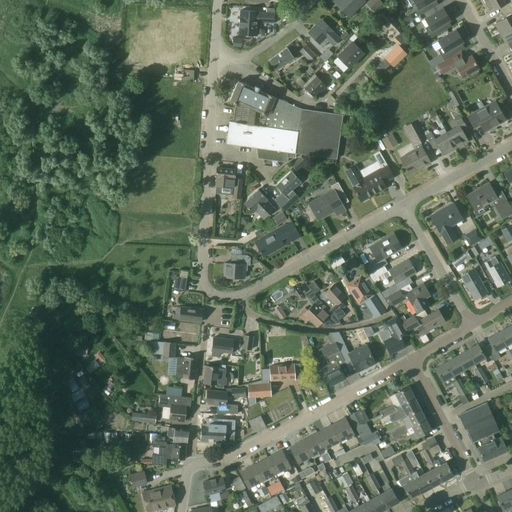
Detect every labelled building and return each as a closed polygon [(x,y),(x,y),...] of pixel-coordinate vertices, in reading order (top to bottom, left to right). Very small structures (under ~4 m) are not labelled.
[(349,16),(364,1),(362,0),(336,0),(335,2),(349,16)] [(382,3),(379,0),(370,0),(366,4),(373,12),(382,3)] [(407,0),(411,6),(417,17),(429,10),(426,4),(433,0),(407,0)] [(502,13),(511,7),(511,0),(507,0),(506,1),(507,3),(505,4),(502,0),(490,0),(483,4),(488,13),(499,7),(502,13)] [(511,7),(502,13),(505,17),(494,23),(500,33),(511,26),(511,7)] [(259,12),(241,10),(240,17),(239,26),(240,26),(239,34),(257,35),(258,22),(274,23),(275,9),(267,8),(266,13),(259,13),(259,12)] [(444,10),(443,8),(424,19),(428,25),(424,28),(431,38),(442,31),(439,26),(450,20),(448,18),(450,17),(445,9),(444,10)] [(412,45),(409,43),(399,33),(403,29),(386,11),(378,18),(396,36),(395,37),(407,50),(412,45)] [(414,18),(411,13),(402,19),(404,23),(414,18)] [(322,47),(329,41),(333,45),(339,39),(332,32),(333,32),(323,21),(317,27),(316,25),(308,33),(322,47)] [(511,38),(511,26),(500,33),(505,43),(511,38)] [(457,31),(456,29),(437,40),(442,47),(437,50),(444,60),(455,53),(452,47),(463,41),(462,39),(463,38),(458,30),(457,31)] [(345,30),(340,36),(344,40),(350,35),(345,30)] [(426,40),(422,34),(416,37),(420,44),(426,40)] [(233,38),(233,46),(241,47),(242,38),(233,38)] [(363,52),(353,42),(338,57),(349,67),(363,52)] [(297,49),(292,43),(286,47),(287,48),(270,61),(276,71),(297,57),(293,52),(297,49)] [(316,55),(306,45),(299,51),(309,62),(316,55)] [(398,45),(385,58),(393,66),(406,53),(398,45)] [(328,48),(318,55),(323,61),(332,54),(328,48)] [(443,75),(457,67),(462,77),(478,69),(471,57),(466,60),(461,51),(437,65),(438,65),(442,73),(443,75)] [(432,67),(437,64),(433,58),(429,61),(432,67)] [(385,60),(375,70),(379,75),(390,65),(385,60)] [(432,68),(437,78),(439,77),(438,75),(442,73),(438,65),(432,68)] [(198,68),(186,68),(186,79),(198,79),(198,68)] [(326,85),(315,74),(303,86),(305,88),(314,97),(326,85)] [(230,122),(227,144),(257,148),(258,158),(287,162),(288,157),(296,158),(296,154),(337,159),(343,115),(301,109),(238,82),(231,102),(237,104),(233,122),(230,122)] [(452,99),(451,100),(455,106),(462,102),(455,90),(448,94),(452,99)] [(445,103),(449,110),(455,106),(451,100),(445,103)] [(505,120),(494,101),(467,116),(474,128),(480,125),(484,132),(505,120)] [(437,115),(434,110),(427,114),(430,119),(437,115)] [(458,126),(447,132),(456,148),(468,142),(463,134),(469,131),(460,116),(454,119),(458,126)] [(415,150),(400,158),(409,174),(430,162),(419,143),(426,140),(415,120),(406,126),(417,145),(413,147),(415,150)] [(456,148),(447,132),(434,139),(431,132),(425,135),(434,151),(439,148),(443,155),(456,148)] [(388,135),(382,139),(387,149),(394,145),(388,135)] [(393,177),(378,151),(373,154),(377,161),(359,171),(355,165),(346,170),(355,187),(354,188),(362,201),(385,188),(383,183),(393,177)] [(301,157),(292,166),(296,171),(305,162),(301,157)] [(235,169),(217,168),(216,185),(233,187),(232,198),(241,199),(243,180),(234,179),(235,169)] [(301,181),(292,172),(277,186),(283,192),(275,199),(285,212),(300,198),(292,190),(301,181)] [(331,187),(333,191),(309,204),(318,219),(334,210),(337,215),(345,211),(342,205),(348,201),(338,182),(331,187)] [(497,198),(488,183),(466,196),(474,210),(497,198)] [(267,199),(259,190),(244,204),(253,213),(255,211),(264,219),(275,209),(266,200),(267,199)] [(511,209),(506,199),(494,206),(500,216),(511,209)] [(462,220),(453,203),(430,216),(440,233),(441,232),(447,244),(456,239),(450,227),(462,220)] [(287,219),(283,211),(272,218),(277,225),(287,219)] [(300,236),(292,222),(255,242),(263,257),(300,236)] [(511,241),(511,225),(510,222),(505,225),(506,227),(501,230),(508,243),(511,241)] [(464,233),(467,244),(480,240),(476,229),(464,233)] [(370,264),(374,271),(388,264),(384,258),(402,248),(393,233),(370,247),(377,260),(370,264)] [(493,242),(488,235),(484,240),(487,246),(493,242)] [(470,249),(474,256),(482,252),(477,244),(470,249)] [(470,249),(463,254),(467,259),(468,260),(474,256),(470,249)] [(326,260),(330,266),(341,260),(338,254),(326,260)] [(241,264),(224,263),(224,278),(240,278),(240,271),(247,271),(247,266),(249,266),(260,263),(253,257),(250,258),(241,258),(241,264)] [(495,257),(484,264),(488,270),(486,271),(492,282),(494,281),(497,287),(509,280),(499,263),(498,264),(495,257)] [(396,284),(381,292),(385,299),(399,290),(413,282),(409,276),(416,273),(412,267),(414,266),(414,265),(412,261),(410,260),(409,261),(408,260),(389,271),(396,284)] [(384,266),(374,271),(369,274),(374,283),(380,280),(378,277),(387,271),(384,266)] [(468,273),(462,276),(465,282),(465,283),(475,300),(479,297),(481,300),(487,296),(486,294),(487,293),(477,276),(472,279),(468,273)] [(361,275),(349,283),(355,291),(352,293),(359,304),(364,301),(375,318),(386,311),(389,305),(385,299),(381,292),(380,291),(373,295),(361,275)] [(188,278),(176,277),(174,290),(186,292),(188,278)] [(290,284),(285,288),(288,293),(289,292),(290,293),(293,292),(293,290),(294,290),(290,284)] [(329,310),(338,320),(345,314),(341,309),(344,306),(340,301),(345,297),(335,284),(326,292),(322,291),(319,294),(319,297),(322,300),(325,300),(324,301),(331,308),(329,310)] [(429,296),(423,284),(402,295),(399,290),(385,299),(389,305),(389,306),(393,304),(394,305),(407,297),(416,313),(430,306),(426,298),(429,296)] [(332,326),(338,320),(329,310),(329,311),(318,300),(308,311),(304,307),(296,316),(305,324),(309,320),(316,326),(318,326),(322,323),(326,327),(332,326)] [(279,306),(273,310),(280,319),(286,315),(279,306)] [(200,323),(202,310),(180,307),(179,314),(173,314),(172,319),(179,320),(200,323)] [(423,324),(417,327),(422,336),(429,332),(428,331),(444,321),(437,309),(428,315),(421,319),(423,324)] [(397,316),(396,317),(384,323),(387,330),(381,333),(384,341),(390,354),(405,347),(397,330),(402,326),(401,323),(397,316)] [(402,323),(407,332),(420,325),(417,321),(414,316),(402,323)] [(174,322),(162,321),(162,328),(173,329),(174,322)] [(370,326),(369,326),(362,327),(367,337),(374,334),(370,326)] [(498,333),(506,346),(511,342),(511,332),(509,326),(498,333)] [(330,334),(329,334),(343,361),(350,357),(355,368),(357,372),(375,363),(366,345),(349,353),(338,333),(330,334)] [(497,351),(506,346),(498,333),(487,339),(490,344),(485,347),(494,361),(500,357),(497,351)] [(325,373),(331,385),(345,378),(340,367),(345,365),(329,334),(325,334),(330,344),(320,349),(325,359),(327,358),(332,369),(325,373)] [(254,336),(244,335),(242,349),(252,350),(254,336)] [(241,340),(213,337),(212,351),(212,355),(213,356),(218,357),(220,356),(220,352),(231,353),(232,346),(240,347),(241,340)] [(74,355),(86,357),(89,343),(76,341),(74,355)] [(176,343),(149,341),(148,353),(162,355),(162,356),(175,357),(176,343)] [(477,344),(466,350),(474,364),(485,358),(477,344)] [(464,370),(474,364),(466,350),(456,356),(464,370)] [(99,352),(95,355),(101,362),(105,359),(99,352)] [(453,376),(464,370),(456,356),(446,362),(453,376)] [(185,358),(177,358),(175,377),(195,378),(197,359),(185,358)] [(90,373),(100,365),(95,360),(86,368),(90,373)] [(435,368),(443,382),(453,376),(446,362),(435,368)] [(262,380),(245,385),(247,395),(249,406),(256,403),(255,397),(271,396),(270,384),(269,384),(268,380),(271,380),(271,382),(295,380),(295,379),(301,379),(300,364),(294,364),(270,366),(270,369),(261,369),(262,380)] [(219,368),(206,366),(204,383),(216,385),(216,388),(223,389),(224,385),(225,385),(226,378),(225,378),(226,370),(219,369),(219,368)] [(474,371),(478,377),(484,374),(480,367),(474,371)] [(484,374),(478,377),(482,384),(488,381),(484,374)] [(80,388),(74,378),(66,382),(72,392),(80,388)] [(453,383),(457,389),(463,386),(459,379),(456,381),(453,382),(453,383)] [(395,394),(400,405),(414,398),(409,386),(395,394)] [(463,386),(457,389),(461,396),(464,394),(467,393),(463,386)] [(102,391),(107,395),(111,391),(105,387),(102,391)] [(207,390),(206,404),(218,405),(217,414),(224,414),(227,413),(238,414),(238,405),(225,404),(226,396),(232,397),(246,397),(245,388),(231,388),(227,388),(227,392),(207,390)] [(86,398),(82,389),(71,394),(75,402),(86,398)] [(182,396),(161,393),(159,405),(171,407),(169,419),(185,421),(187,406),(181,405),(182,396)] [(464,394),(461,396),(458,398),(462,405),(468,401),(464,394)] [(397,410),(395,411),(399,419),(401,418),(406,415),(420,408),(414,398),(400,405),(396,407),(397,410)] [(79,412),(90,407),(86,399),(75,404),(79,412)] [(487,403),(459,415),(465,428),(467,427),(482,461),(507,451),(501,436),(495,438),(493,433),(499,430),(487,403)] [(389,411),(391,414),(395,411),(397,410),(396,407),(395,408),(393,405),(386,408),(388,411),(389,411)] [(388,411),(386,408),(379,411),(383,418),(391,414),(389,411),(388,411)] [(406,415),(401,418),(405,426),(406,429),(412,426),(425,419),(420,408),(406,415)] [(156,415),(142,413),(141,421),(156,423),(156,415)] [(265,426),(260,415),(248,421),(253,432),(265,426)] [(331,425),(340,442),(354,434),(345,418),(331,425)] [(201,426),(201,434),(234,435),(234,420),(207,419),(207,427),(201,426)] [(405,426),(398,429),(400,432),(398,433),(400,436),(408,432),(409,435),(415,432),(417,437),(431,430),(425,419),(412,426),(406,429),(405,426)] [(360,438),(361,438),(371,433),(366,423),(365,423),(359,424),(358,421),(353,424),(360,438)] [(317,433),(326,449),(340,442),(331,425),(317,433)] [(187,444),(189,429),(169,427),(168,436),(174,437),(173,442),(187,444)] [(394,439),(400,436),(398,433),(400,432),(398,429),(391,433),(394,439)] [(374,432),(361,439),(363,443),(364,445),(377,438),(374,432)] [(317,433),(303,440),(312,456),(326,449),(317,433)] [(143,443),(143,442),(144,435),(132,434),(132,441),(132,442),(143,443)] [(234,435),(201,434),(200,441),(225,443),(225,442),(234,443),(234,435)] [(421,444),(424,449),(425,448),(425,449),(428,447),(431,454),(428,455),(429,457),(426,458),(429,465),(432,463),(434,468),(435,468),(442,482),(453,476),(446,462),(440,465),(437,459),(435,460),(433,457),(435,456),(434,454),(441,451),(434,437),(421,444)] [(298,464),(312,456),(303,440),(289,447),(298,464)] [(185,446),(166,444),(166,448),(159,447),(158,455),(152,454),(152,464),(166,465),(166,458),(184,459),(185,446)] [(394,453),(391,446),(381,451),(384,458),(394,453)] [(425,448),(424,449),(421,450),(426,458),(429,457),(428,455),(431,454),(428,447),(425,449),(425,448)] [(335,458),(345,453),(343,449),(334,454),(335,458)] [(282,451),(268,458),(276,474),(290,467),(282,451)] [(409,461),(415,458),(411,451),(406,454),(409,461)] [(373,459),(370,453),(361,458),(364,464),(373,459)] [(394,465),(400,462),(401,462),(403,460),(400,454),(391,459),(394,465)] [(262,481),(276,474),(268,458),(254,465),(262,481)] [(401,462),(400,462),(404,468),(407,467),(407,468),(411,466),(406,458),(403,460),(401,462)] [(363,474),(358,464),(352,467),(357,476),(363,474)] [(248,489),(262,481),(254,465),(239,473),(248,489)] [(408,476),(398,481),(402,487),(403,486),(410,499),(421,493),(414,479),(411,474),(414,473),(411,466),(407,468),(407,467),(404,468),(408,476)] [(431,487),(442,482),(435,468),(434,468),(424,473),(431,487)] [(147,484),(144,471),(130,475),(133,488),(147,484)] [(303,471),(298,473),(301,479),(308,476),(306,472),(303,471)] [(342,476),(348,485),(353,482),(348,473),(342,476)] [(366,476),(370,484),(376,480),(372,473),(366,476)] [(414,479),(421,493),(431,487),(424,473),(414,479)] [(232,480),(238,492),(244,489),(246,488),(240,476),(232,480)] [(301,481),(298,476),(292,479),(294,484),(301,481)] [(342,488),(348,485),(342,476),(337,479),(342,488)] [(226,490),(222,477),(203,482),(208,502),(221,499),(219,492),(226,490)] [(376,480),(370,484),(374,491),(380,488),(376,480)] [(280,481),(267,488),(271,495),(284,489),(280,481)] [(319,492),(313,481),(306,485),(312,496),(319,492)] [(296,492),(302,489),(299,483),(293,487),(296,492)] [(345,489),(349,495),(355,492),(351,485),(345,489)] [(142,492),(146,511),(147,511),(175,505),(170,486),(142,492)] [(264,487),(259,490),(262,497),(268,494),(264,487)] [(391,488),(380,494),(387,508),(398,502),(391,488)] [(244,489),(238,492),(236,493),(244,509),(252,504),(244,489)] [(355,492),(349,495),(353,502),(359,499),(355,492)] [(509,511),(511,511),(511,507),(506,492),(496,496),(502,510),(508,508),(509,511)] [(284,493),(279,495),(284,504),(289,501),(284,493)] [(379,511),(387,508),(380,494),(369,500),(375,511),(379,511)] [(324,500),(328,507),(334,503),(330,497),(324,500)] [(375,511),(369,500),(359,506),(362,511),(375,511)] [(222,505),(221,501),(210,502),(211,507),(191,510),(191,511),(218,511),(217,505),(222,505)] [(267,501),(257,507),(260,511),(265,511),(271,509),(267,501)] [(314,511),(309,502),(300,507),(303,511),(314,511)] [(334,503),(328,507),(330,511),(335,511),(338,510),(334,503)]
